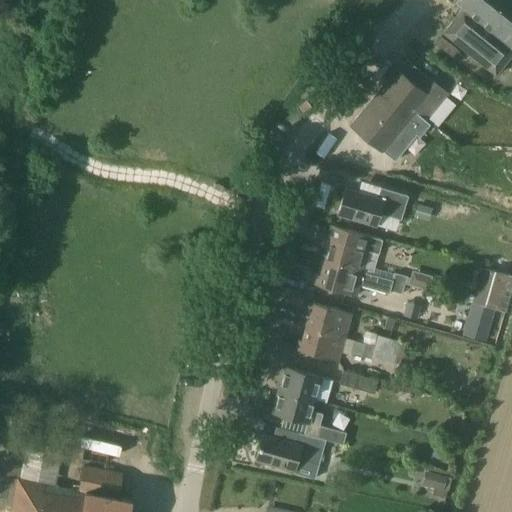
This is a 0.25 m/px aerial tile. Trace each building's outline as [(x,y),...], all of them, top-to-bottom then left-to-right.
[(494,74),(511,52),(511,0),(456,0),(455,1),(462,6),(442,32),(494,74)] [(381,152),(403,125),(414,135),(447,94),(404,59),(396,69),(395,69),(348,124),(381,152)] [(406,195),(378,187),(375,198),(343,188),(336,213),(374,224),(377,213),(399,219),(406,195)] [(361,271),(366,250),(376,253),(380,238),(332,225),(322,260),(361,271)] [(322,260),(316,284),(355,295),(358,284),(388,292),(388,290),(400,293),(403,283),(392,280),(361,271),(322,260)] [(505,288),(510,289),(511,282),(511,275),(488,268),(478,303),(499,309),(505,288)] [(394,274),(392,280),(403,283),(405,277),(394,274)] [(311,302),(304,325),(342,336),(349,313),(311,302)] [(484,339),(491,316),(479,313),(472,336),(484,339)] [(342,336),(304,325),(297,349),(335,360),(342,336)] [(377,335),(374,346),(386,349),(389,339),(377,335)] [(383,360),(386,349),(374,346),(371,356),(383,360)] [(278,389),(312,398),(319,376),(284,366),(278,389)] [(377,380),(342,370),(338,384),(374,394),(377,380)] [(306,421),(303,433),(324,439),(337,442),(340,431),(320,425),(322,414),(309,410),(312,398),(278,389),(271,412),(306,421)] [(324,439),(303,433),(296,431),(293,443),(260,434),(254,458),(292,469),(291,471),(313,477),(324,439)] [(9,511),(127,511),(130,500),(117,498),(122,473),(83,465),(78,490),(54,485),(60,453),(26,446),(19,479),(16,478),(9,511)] [(426,470),(423,483),(434,486),(432,495),(445,498),(447,490),(443,489),(446,475),(426,470)]
